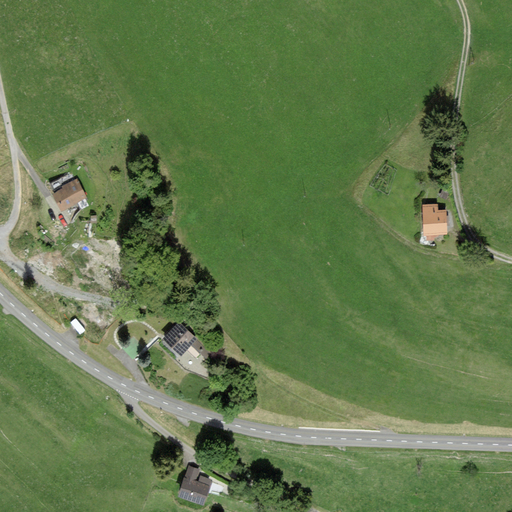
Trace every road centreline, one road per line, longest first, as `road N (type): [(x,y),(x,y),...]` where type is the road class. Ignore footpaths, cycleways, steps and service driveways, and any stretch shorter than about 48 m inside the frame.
road 1 (secondary): [(511,445),(291,436),(218,421),(129,388)]
road 2 (track): [(511,259),(480,245),(454,173),(467,46),(461,0)]
road 3 (unclassified): [(314,511),(191,453),(137,411),(129,388)]
road 4 (secondary): [(129,388),(62,346),(0,291)]
